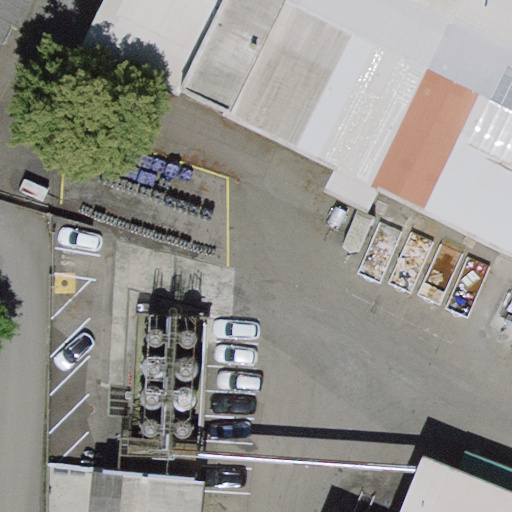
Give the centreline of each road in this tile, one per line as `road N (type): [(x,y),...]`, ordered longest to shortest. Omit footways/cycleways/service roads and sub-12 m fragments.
road 1 (residential): [(4,511),(20,248)]
road 2 (unknown): [(357,349),(177,168)]
road 3 (unknown): [(357,349),(511,423)]
road 4 (unknown): [(306,511),(357,349)]
